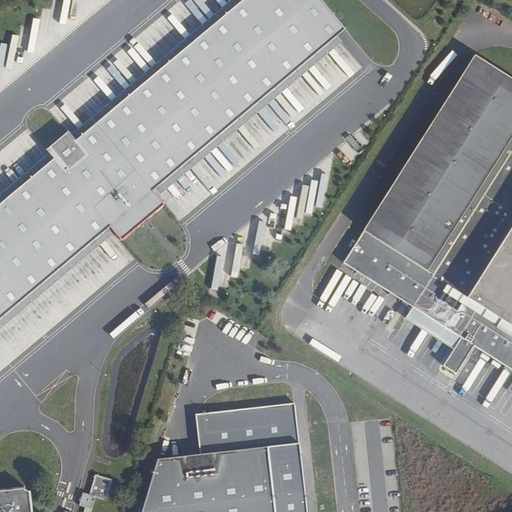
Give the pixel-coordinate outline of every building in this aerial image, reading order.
[(0,320),(109,229),(122,244),(164,208),(152,194),(347,30),(321,0),(243,0),(0,205),(0,320)] [(413,308),(511,150),(511,79),(478,58),(347,267),(413,308)] [(511,368),(511,150),(413,308),(459,337),(450,351),(441,366),(454,374),(472,346),(511,368)] [(413,308),(404,322),(450,351),(459,337),(413,308)] [(201,458),(157,463),(142,511),(307,511),(295,403),(196,414),(201,458)] [(112,482),(97,477),(91,497),(86,497),(81,511),(96,511),(101,499),(106,501),(112,482)] [(0,511),(28,511),(26,490),(0,492),(0,511)]
